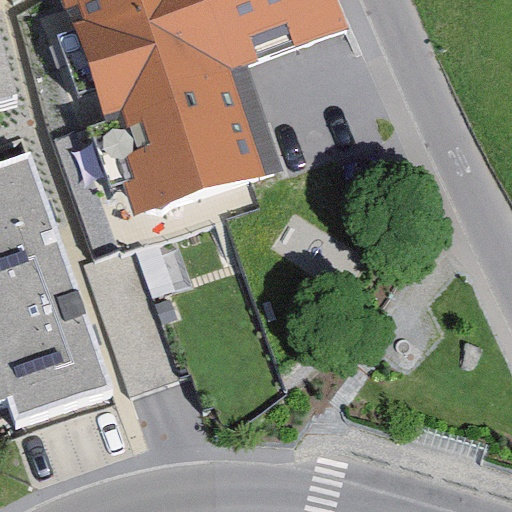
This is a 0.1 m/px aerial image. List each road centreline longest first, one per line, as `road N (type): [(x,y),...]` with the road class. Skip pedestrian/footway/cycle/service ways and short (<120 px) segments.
road 1 (residential): [(122,511),(232,488),(338,484),(426,511)]
road 2 (residential): [(400,0),(511,246)]
